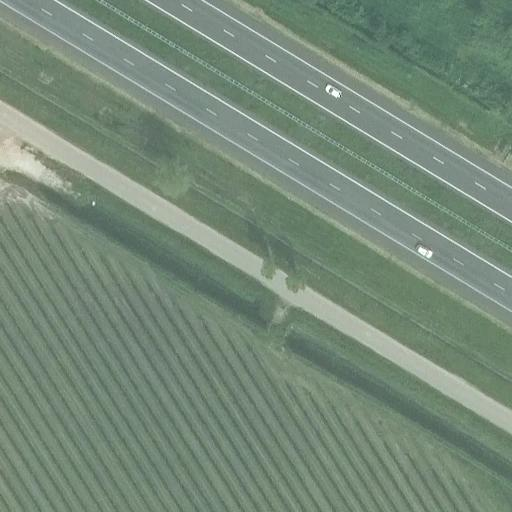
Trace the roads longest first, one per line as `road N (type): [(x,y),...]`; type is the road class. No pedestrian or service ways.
road 1 (unclassified): [(511,425),(0,114)]
road 2 (motorway): [(38,0),(511,287)]
road 3 (motorway): [(511,192),(193,0)]
